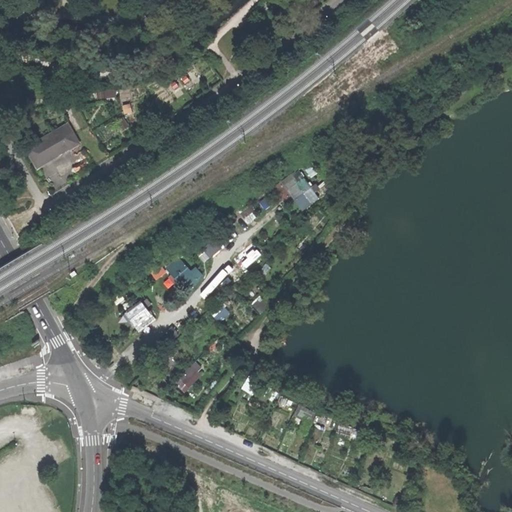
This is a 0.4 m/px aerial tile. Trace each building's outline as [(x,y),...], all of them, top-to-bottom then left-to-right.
[(37,168),(78,144),(67,124),(25,148),(37,168)] [(318,182),(312,185),(300,167),(282,180),(302,209),(326,194),(318,182)] [(195,246),(204,261),(223,249),(214,234),(195,246)] [(206,276),(197,265),(192,269),(181,255),(166,267),(186,291),(206,276)] [(152,272),(157,279),(169,271),(163,263),(152,272)] [(221,299),(210,310),(221,321),(232,310),(221,299)] [(135,327),(151,315),(141,301),(136,305),(134,301),(130,304),(133,308),(125,313),(130,320),(135,327)] [(154,319),(151,315),(135,327),(138,332),(154,319)] [(184,391),(207,370),(198,361),(176,381),(184,391)] [(391,472),(404,476),(407,466),(394,462),(391,472)]
